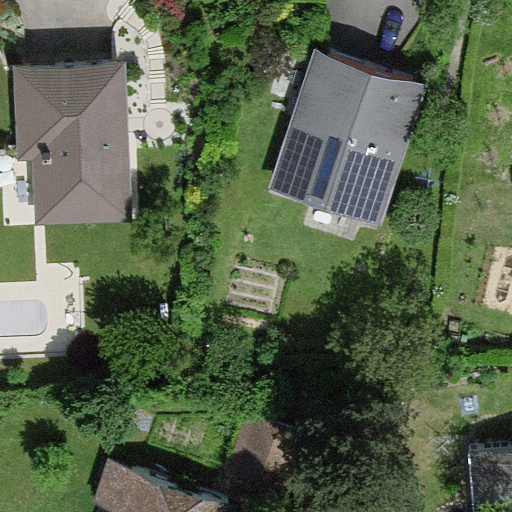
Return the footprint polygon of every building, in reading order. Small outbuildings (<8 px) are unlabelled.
[(438,88),(326,51),(280,191),(391,228),(438,88)] [(133,64),(20,70),(25,164),(39,164),(43,230),(141,225),(133,64)] [(309,435),(254,416),(236,468),(292,487),(309,435)] [(511,511),(511,448),(478,451),(482,511),(511,511)] [(237,511),(243,495),(117,449),(100,496),(120,503),(116,511),(237,511)]
